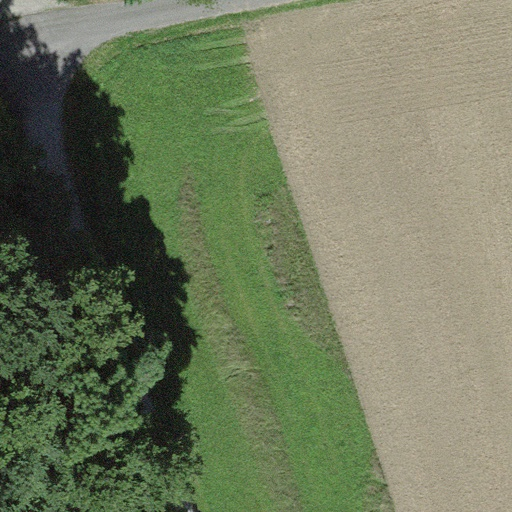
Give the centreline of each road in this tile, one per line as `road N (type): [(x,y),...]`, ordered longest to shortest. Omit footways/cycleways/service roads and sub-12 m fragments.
road 1 (track): [(0,11),(26,27),(203,511)]
road 2 (unclassified): [(183,0),(0,32)]
